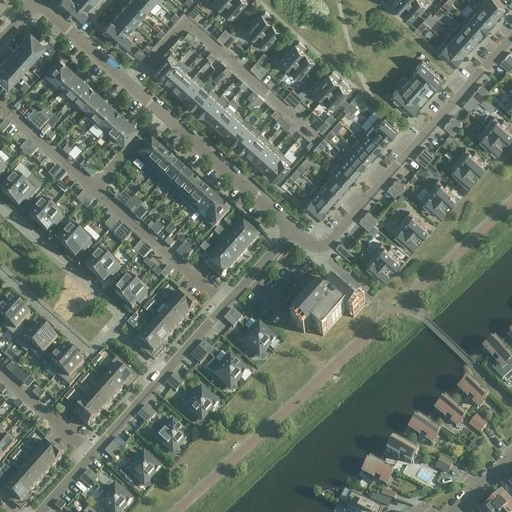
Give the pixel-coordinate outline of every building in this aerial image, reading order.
[(0,0),(0,15),(9,5),(2,0),(0,0)] [(88,11),(75,0),(58,0),(80,19),(88,11)] [(93,3),(90,0),(75,0),(88,11),(88,10),(87,10),(93,3)] [(148,9),(138,0),(130,0),(127,4),(141,17),(148,9)] [(156,0),(155,0),(138,0),(148,9),(156,0)] [(221,11),(230,0),(213,0),(211,2),(221,11)] [(247,0),(230,0),(221,11),(230,19),(247,0)] [(402,11),(411,0),(394,0),(392,3),(402,11)] [(421,8),(428,0),(427,0),(411,0),(402,11),(411,19),(417,13),(420,15),(424,10),(421,8)] [(497,15),(480,0),(473,8),(490,23),(497,15)] [(505,7),(496,0),(480,0),(497,15),(505,7)] [(141,17),(127,4),(120,12),(134,25),(141,17)] [(202,8),(197,4),(188,13),(193,18),(202,8)] [(490,23),(473,8),(466,16),(483,32),(490,23)] [(112,19),(127,33),(134,25),(120,12),(113,20),(112,19)] [(254,41),(271,22),(270,20),(272,18),(266,12),(263,14),(262,13),(256,20),(253,17),(249,22),(252,25),(245,32),(254,41)] [(179,17),(175,13),(170,18),(175,22),(179,17)] [(483,32),(466,16),(459,24),(476,40),(483,32)] [(133,38),(127,33),(112,19),(104,28),(125,47),(133,38)] [(264,49),(281,30),(271,22),(254,41),(264,49)] [(476,40),(459,24),(458,25),(461,28),(454,35),(469,48),(476,40)] [(160,38),(165,33),(160,29),(156,34),(160,38)] [(217,39),(222,43),(231,34),(225,29),(217,39)] [(44,45),(29,32),(22,41),(37,54),(44,45)] [(236,38),(231,34),(222,43),(227,48),(236,38)] [(469,48),(454,35),(448,43),(445,40),(444,40),(461,56),(469,48)] [(461,56),(444,40),(437,49),(454,64),(461,56)] [(37,54),(22,41),(15,49),(29,62),(37,54)] [(288,71),(305,52),(304,50),(306,48),(299,42),(297,44),(296,43),(290,50),(287,47),(282,53),(285,55),(281,59),(290,67),(287,70),(288,71)] [(171,53),(174,51),(170,48),(153,67),(156,70),(171,53)] [(29,62),(15,49),(7,57),(22,70),(29,62)] [(146,55),(139,49),(134,54),(141,60),(146,55)] [(297,79),(314,60),(305,52),(288,71),(297,79)] [(164,77),(179,60),(171,53),(156,70),(155,71),(164,79),(165,78),(164,77)] [(22,70),(7,57),(0,65),(15,78),(22,70)] [(68,67),(59,58),(43,76),(52,84),(55,81),(68,67)] [(510,72),(511,69),(511,64),(505,58),(500,63),(510,72)] [(250,68),(255,73),(264,63),(259,59),(250,68)] [(172,84),(185,70),(177,64),(180,61),(179,60),(164,77),(165,78),(172,84)] [(416,87),(432,69),(422,60),(414,70),(416,72),(409,80),(416,87)] [(269,68),(264,63),(255,73),(261,78),(269,68)] [(15,78),(0,65),(0,79),(7,86),(15,78)] [(39,76),(44,70),(40,66),(34,72),(39,76)] [(63,88),(76,74),(68,67),(55,81),(63,88)] [(433,87),(442,78),(432,69),(416,87),(424,94),(431,85),(433,87)] [(180,92),(195,75),(195,74),(192,77),(185,70),(172,84),(180,92)] [(321,101),(339,81),(337,80),(339,78),(333,72),(330,74),(329,73),(323,80),(320,77),(316,83),(319,85),(312,93),(321,101)] [(69,99),(85,82),(84,77),(80,77),(76,74),(63,88),(60,91),(69,99)] [(188,99),(203,82),(195,75),(180,92),(188,98),(188,99)] [(342,97),(348,90),(347,89),(349,86),(342,80),(340,83),(339,81),(321,101),(331,109),(337,102),(340,104),(345,99),(342,97)] [(401,104),(416,87),(409,80),(401,88),(399,86),(391,95),(401,104)] [(24,92),(30,86),(25,82),(20,88),(24,92)] [(81,104),(94,90),(85,82),(69,99),(78,107),(81,104)] [(195,107),(211,89),(211,88),(208,91),(201,85),(204,82),(203,82),(188,99),(188,98),(187,99),(195,107)] [(491,93),(481,85),(477,90),(486,98),(491,93)] [(417,102),(424,94),(416,87),(401,104),(411,113),(419,104),(417,102)] [(204,113),(219,96),(211,89),(195,107),(204,115),(205,114),(204,113)] [(284,99),(289,103),(298,94),(292,89),(284,99)] [(88,111),(101,97),(94,90),(81,104),(88,111)] [(482,104),(486,98),(477,90),(472,95),(482,104)] [(356,105),(363,97),(358,93),(351,101),(356,105)] [(303,98),(298,94),(289,103),(294,108),(303,98)] [(212,120),(228,103),(227,103),(225,106),(217,100),(220,97),(219,96),(204,113),(205,114),(212,120)] [(94,122),(110,104),(106,101),(106,97),(101,97),(88,111),(86,114),(94,122)] [(220,128),(236,111),(228,103),(212,120),(220,128)] [(103,129),(118,112),(110,104),(94,122),(103,129)] [(228,135),(244,118),(236,111),(220,128),(228,134),(228,135)] [(112,137),(127,120),(118,112),(103,129),(112,137)] [(397,128),(381,113),(373,122),(389,137),(397,128)] [(458,130),(463,125),(453,116),(448,122),(458,130)] [(511,133),(506,128),(509,125),(504,120),(501,123),(494,117),(486,127),(504,143),(504,142),(506,140),(507,140),(511,134),(511,133)] [(236,143),(249,128),(242,121),(244,118),(228,135),(228,134),(227,135),(236,143)] [(331,123),(326,119),(317,129),(322,133),(331,123)] [(0,131),(3,134),(11,125),(6,120),(0,127),(0,131)] [(135,127),(135,122),(130,123),(127,120),(112,137),(120,145),(131,133),(136,133),(135,128),(136,128),(135,127)] [(339,121),(332,128),(336,132),(343,124),(339,121)] [(389,137),(373,122),(366,130),(382,145),(389,137)] [(453,135),(458,130),(448,122),(444,127),(453,135)] [(504,143),(486,127),(477,136),(496,152),(502,146),(501,145),(504,143)] [(245,149),(260,132),(259,132),(257,135),(249,128),(236,143),(244,151),(245,150),(245,149)] [(325,136),(329,140),(336,132),(332,128),(325,136)] [(382,145),(366,130),(358,138),(375,153),(382,145)] [(253,156),(268,139),(260,132),(245,149),(245,150),(253,156)] [(375,153),(358,138),(351,146),(355,149),(355,150),(367,161),(375,153)] [(261,164),(276,147),(268,139),(253,156),(261,164)] [(25,154),(33,144),(28,140),(20,149),(25,154)] [(161,150),(158,147),(157,142),(153,143),(152,142),(151,143),(147,143),(147,148),(136,159),(145,167),(161,150)] [(30,158),(38,149),(33,144),(25,154),(30,158)] [(355,150),(351,146),(344,154),(348,158),(360,169),(367,161),(355,150)] [(269,171),(284,154),(276,147),(261,164),(268,170),(269,171)] [(292,161),(297,155),(289,148),(284,153),(292,161)] [(434,156),(425,148),(420,153),(430,162),(434,156)] [(478,159),(480,157),(475,152),(473,155),(466,149),(458,158),(475,174),(478,171),(478,172),(484,165),(478,159)] [(154,175),(169,158),(161,150),(145,167),(154,175)] [(430,162),(420,153),(415,158),(425,167),(430,162)] [(276,179),(292,161),(284,154),(269,171),(268,170),(267,171),(276,179)] [(162,183),(178,165),(169,158),(154,175),(162,183)] [(360,169),(348,158),(341,165),(338,162),(337,162),(353,177),(360,169)] [(475,174),(458,158),(449,168),(468,184),(474,177),(473,177),(475,174)] [(434,172),(438,167),(430,161),(427,166),(434,172)] [(353,177),(337,162),(329,170),(333,174),(346,185),(353,177)] [(54,179),(62,170),(57,165),(48,174),(54,179)] [(186,173),(186,168),(181,168),(178,165),(162,183),(171,190),(186,173)] [(58,184),(67,174),(62,170),(54,179),(58,184)] [(10,199),(27,180),(18,172),(15,176),(13,173),(4,184),(6,186),(1,191),(10,199)] [(179,198),(195,180),(186,173),(171,190),(179,198)] [(346,185),(333,174),(326,182),(339,193),(346,185)] [(26,204),(35,193),(33,191),(35,188),(27,180),(10,199),(19,207),(24,202),(26,204)] [(188,205),(203,188),(195,180),(179,198),(188,205)] [(402,193),(406,188),(397,180),(392,185),(402,193)] [(450,191),(452,188),(447,184),(444,186),(438,180),(429,190),(438,197),(447,206),(450,203),(450,204),(456,197),(450,191)] [(339,193),(326,182),(319,189),(319,190),(331,201),(339,193)] [(402,193),(392,185),(387,190),(397,199),(402,193)] [(331,201),(319,190),(319,189),(316,186),(309,194),(308,195),(324,209),(331,201)] [(197,213),(199,210),(212,196),(208,193),(208,188),(203,188),(188,205),(197,213)] [(82,205),(90,195),(85,190),(77,200),(82,205)] [(447,206),(438,197),(429,190),(421,199),(428,205),(425,208),(430,213),(433,210),(439,216),(445,209),(445,208),(447,206)] [(87,209),(95,200),(90,195),(82,205),(87,209)] [(324,209),(308,195),(301,203),(317,217),(324,209)] [(207,217),(220,203),(212,196),(199,210),(207,217)] [(38,225),(55,206),(46,198),(43,201),(41,199),(32,209),(34,211),(29,217),(38,225)] [(126,205),(130,210),(136,206),(131,200),(126,205)] [(220,203),(207,217),(205,220),(214,229),(229,211),(220,203)] [(54,229),(63,219),(61,217),(64,214),(55,206),(38,225),(47,233),(52,227),(54,229)] [(368,211),(364,216),(373,225),(378,220),(368,211)] [(428,229),(409,212),(401,221),(419,237),(421,235),(422,235),(428,229)] [(110,230),(119,220),(113,216),(105,225),(110,230)] [(373,225),(364,216),(359,222),(369,230),(373,225)] [(115,234),(124,225),(119,220),(110,230),(115,234)] [(258,237),(241,221),(234,230),(251,245),(258,237)] [(419,237),(401,221),(393,231),(399,237),(397,240),(402,244),(405,241),(411,247),(417,240),(419,237)] [(164,228),(158,222),(151,230),(157,236),(164,228)] [(66,250),(83,231),(74,223),(72,226),(69,224),(60,234),(63,236),(57,242),(66,250)] [(171,223),(166,229),(171,235),(177,228),(171,223)] [(89,226),(86,229),(96,240),(99,237),(89,226)] [(251,245),(234,230),(233,230),(236,233),(229,241),(244,254),(251,245)] [(83,254),(92,244),(89,242),(92,239),(83,231),(66,250),(75,258),(81,252),(83,254)] [(138,255),(147,246),(142,241),(133,250),(136,253),(134,254),(133,253),(129,257),(133,261),(138,255)] [(236,262),(244,254),(229,241),(222,249),(219,245),(218,246),(236,262)] [(350,251),(340,243),(336,248),(345,257),(350,251)] [(400,260),(393,254),(396,251),(391,247),(388,250),(381,244),(373,253),(391,269),(393,266),(394,267),(400,260)] [(143,260),(152,250),(147,246),(138,255),(143,260)] [(236,262),(218,246),(211,254),(229,270),(236,262)] [(95,275),(112,256),(103,248),(100,252),(98,249),(89,260),(91,262),(86,267),(95,275)] [(182,258),(185,261),(192,253),(189,250),(182,258)] [(391,269),(373,253),(365,262),(383,279),(389,272),(388,272),(391,269)] [(229,270),(211,254),(204,262),(222,278),(229,270)] [(111,280),(120,270),(118,267),(120,264),(112,256),(95,275),(104,283),(109,278),(111,280)] [(147,257),(143,262),(151,268),(155,263),(147,257)] [(164,269),(169,264),(164,260),(160,266),(164,269)] [(165,279),(174,270),(169,265),(160,275),(165,279)] [(153,271),(159,276),(163,270),(157,266),(153,271)] [(123,301),(140,282),(131,274),(128,277),(126,275),(117,285),(119,287),(114,293),(123,301)] [(139,305),(148,295),(137,285),(140,282),(123,301),(132,309),(137,303),(139,305)] [(322,288),(293,320),(308,329),(313,323),(327,332),(346,311),(349,314),(363,303),(339,282),(328,294),(322,288)] [(161,296),(169,287),(166,284),(158,293),(161,296)] [(197,305),(183,292),(176,300),(190,313),(197,305)] [(0,324),(3,327),(21,307),(12,298),(3,308),(0,304),(0,324)] [(154,303),(151,300),(143,309),(146,312),(154,303)] [(183,321),(190,313),(176,300),(169,308),(183,321)] [(26,328),(22,324),(30,315),(21,307),(3,327),(16,339),(26,328)] [(176,329),(183,321),(169,308),(161,316),(176,329)] [(243,317),(233,309),(229,314),(238,322),(243,317)] [(161,346),(143,329),(134,322),(138,317),(135,314),(127,323),(139,334),(132,341),(147,355),(151,351),(159,358),(165,350),(161,346)] [(238,322),(229,314),(224,319),(234,327),(238,322)] [(168,337),(176,329),(161,316),(154,324),(168,337)] [(30,351),(48,331),(39,322),(30,332),(26,328),(16,339),(30,351)] [(256,323),(248,332),(268,349),(278,338),(265,327),(263,329),(256,323)] [(161,345),(168,337),(154,324),(147,332),(143,329),(161,346),(165,350),(166,349),(161,345)] [(39,359),(57,339),(48,331),(30,351),(39,359)] [(268,349),(248,332),(240,341),(254,353),(255,358),(259,358),(260,358),(265,357),(265,353),(268,349)] [(511,356),(496,339),(491,343),(491,342),(484,349),(492,358),(495,356),(500,361),(493,368),(501,377),(502,378),(511,368),(511,356)] [(214,350),(205,341),(200,346),(209,355),(214,350)] [(57,375),(75,355),(66,346),(47,367),(57,375)] [(205,360),(209,355),(200,346),(195,351),(205,360)] [(15,364),(20,359),(9,348),(4,353),(15,364)] [(205,360),(195,351),(191,356),(200,365),(205,360)] [(80,376),(76,373),(84,363),(75,355),(57,375),(70,387),(80,376)] [(249,371),(236,359),(234,361),(228,355),(220,364),(239,381),(249,371)] [(129,376),(133,372),(117,358),(106,370),(110,374),(124,387),(129,391),(136,382),(129,376)] [(239,381),(220,364),(212,373),(226,385),(226,390),(230,390),(231,390),(232,390),(236,389),(236,385),(239,381)] [(176,373),(171,378),(181,387),(185,382),(176,373)] [(118,394),(124,387),(110,374),(103,381),(118,394)] [(176,392),(181,387),(171,378),(166,383),(176,392)] [(489,396),(470,378),(466,383),(465,382),(458,389),(468,398),(470,396),(476,401),(474,402),(479,407),(485,402),(484,401),(486,399),(486,400),(489,396)] [(111,402),(118,394),(103,381),(96,389),(111,402)] [(207,391),(205,393),(198,386),(190,395),(191,396),(210,414),(220,403),(207,391)] [(41,399),(45,394),(39,389),(35,394),(37,397),(41,399)] [(103,410),(111,402),(96,389),(89,397),(103,410)] [(210,414),(191,396),(183,405),(197,418),(197,422),(202,422),(203,422),(207,422),(207,417),(210,414)] [(96,419),(103,410),(89,397),(81,406),(96,419)] [(466,415),(449,401),(446,398),(442,403),(435,410),(446,418),(448,416),(454,420),(452,422),(458,427),(463,420),(462,420),(463,418),(464,418),(466,415)] [(23,405),(21,402),(17,400),(13,405),(19,410),(23,405)] [(156,414),(146,405),(142,410),(152,419),(156,414)] [(96,419),(81,406),(74,414),(88,427),(96,419)] [(152,419),(142,410),(138,416),(147,424),(152,419)] [(488,424),(477,415),(473,420),(484,429),(488,424)] [(440,431),(426,422),(418,416),(415,421),(409,429),(420,436),(422,433),(428,437),(427,439),(433,443),(437,437),(436,436),(438,434),(440,431)] [(191,435),(178,423),(177,425),(170,419),(162,428),(181,446),(191,435)] [(473,420),(469,425),(480,434),(484,429),(473,420)] [(181,446),(162,428),(154,437),(168,450),(168,454),(173,454),(173,455),(174,454),(179,454),(178,449),(181,446)] [(0,461),(17,442),(8,433),(6,435),(0,441),(0,461)] [(127,446),(118,437),(113,443),(123,451),(127,446)] [(417,455),(419,451),(396,439),(393,444),(388,452),(399,458),(401,455),(407,459),(406,461),(413,464),(417,458),(416,457),(417,455)] [(57,463),(64,454),(50,441),(42,450),(57,463)] [(123,451),(113,443),(105,452),(115,461),(118,456),(123,451)] [(49,471),(57,463),(42,450),(35,458),(49,471)] [(153,478),(162,467),(149,455),(148,457),(144,454),(136,463),(153,478)] [(449,461),(441,457),(438,462),(446,467),(449,461)] [(42,479),(49,471),(35,458),(28,466),(42,479)] [(394,472),(376,462),(371,459),(368,465),(367,464),(363,473),(374,479),(376,476),(382,479),(381,481),(388,485),(391,478),(390,477),(391,475),(392,475),(394,472)] [(446,467),(438,462),(435,468),(443,472),(446,467)] [(150,481),(153,478),(136,463),(128,472),(139,482),(139,487),(144,486),(145,487),(145,486),(150,486),(150,481)] [(35,487),(42,479),(28,466),(20,474),(35,487)] [(99,478),(89,470),(84,475),(94,483),(99,478)] [(28,494),(35,487),(20,474),(14,482),(28,494)] [(94,483),(84,475),(80,480),(89,488),(94,483)] [(33,499),(28,494),(14,482),(10,478),(0,488),(0,491),(14,504),(18,500),(25,507),(33,499)] [(124,510),(134,499),(121,488),(119,489),(116,486),(108,495),(105,492),(104,493),(124,510)] [(395,500),(397,494),(383,490),(381,496),(391,499),(395,500)] [(122,511),(124,510),(104,493),(96,502),(107,511),(122,511)] [(380,511),(382,508),(352,493),(347,504),(350,506),(348,510),(351,511),(380,511)] [(511,511),(511,504),(501,493),(492,502),(501,511),(511,511)] [(381,496),(379,503),(389,506),(391,499),(381,496)] [(501,511),(492,502),(487,507),(489,509),(486,511),(501,511)]
